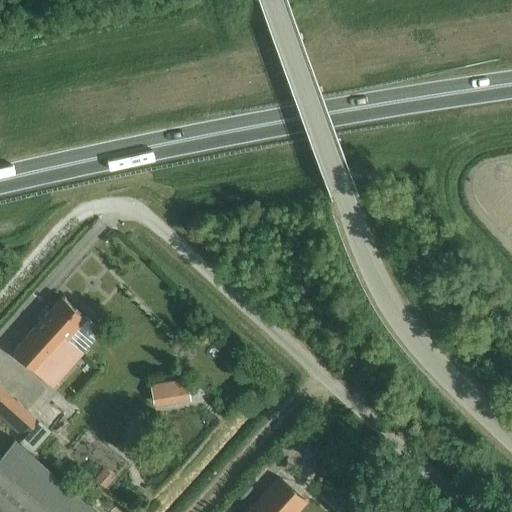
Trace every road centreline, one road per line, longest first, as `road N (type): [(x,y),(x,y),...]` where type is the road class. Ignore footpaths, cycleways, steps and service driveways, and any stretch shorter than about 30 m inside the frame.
road 1 (track): [(0,300),(89,209),(301,159),(511,126)]
road 2 (trunk): [(0,182),(511,85)]
road 3 (tertiary): [(511,438),(414,343),(381,292),(273,0)]
road 4 (unclassified): [(118,208),(143,216),(470,511)]
